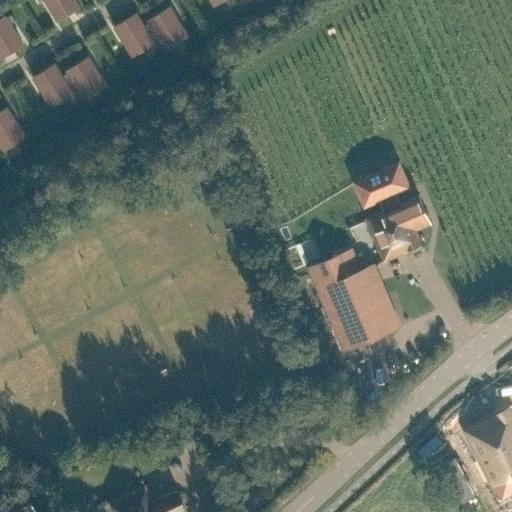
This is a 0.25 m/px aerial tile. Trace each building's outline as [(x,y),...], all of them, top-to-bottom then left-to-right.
[(76,0),(45,0),(57,19),(79,5),(76,0)] [(171,5),(148,19),(165,47),(168,46),(170,49),(178,44),(176,41),(188,34),(171,5)] [(137,12),(115,26),(132,54),(143,47),(145,50),(153,45),(151,42),(154,40),(137,12)] [(5,14),(0,17),(0,55),(0,56),(22,42),(5,14)] [(88,55),(66,69),(84,97),(106,83),(88,55)] [(55,62),(33,76),(50,104),(62,97),(63,100),(72,95),(70,92),(72,90),(55,62)] [(7,106),(0,110),(0,144),(2,148),(24,135),(7,106)] [(430,222),(418,195),(400,203),(395,193),(411,186),(400,161),(353,181),(364,206),(380,200),(384,210),(366,218),(384,260),(422,243),(416,228),(430,222)] [(343,203),(313,216),(324,240),(353,228),(343,203)] [(347,249),(310,265),(346,348),(396,326),(370,264),(357,270),(347,249)] [(511,474),(511,410),(509,405),(462,428),(478,461),(492,454),(504,478),(511,474)] [(492,454),(478,461),(497,500),(511,492),(511,474),(504,478),(492,454)] [(144,485),(108,501),(113,511),(182,511),(186,511),(176,490),(152,501),(144,485)] [(26,489),(0,500),(6,511),(31,511),(35,510),(26,489)]
